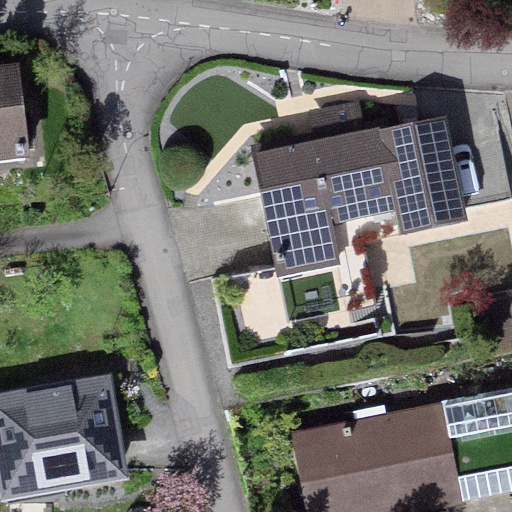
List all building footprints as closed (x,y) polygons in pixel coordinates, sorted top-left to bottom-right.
[(0,66),(0,159),(38,155),(27,63),(0,66)] [(385,123),(251,150),(277,282),(340,270),(332,231),(393,219),(398,247),(469,233),(447,123),(388,135),(385,123)] [(511,322),(508,300),(473,307),(483,359),(511,353),(511,322)] [(120,375),(0,397),(0,458),(9,508),(140,484),(120,375)] [(441,406),(290,435),(305,511),(453,511),(462,510),(441,406)] [(511,475),(511,415),(465,426),(478,483),(511,475)]
